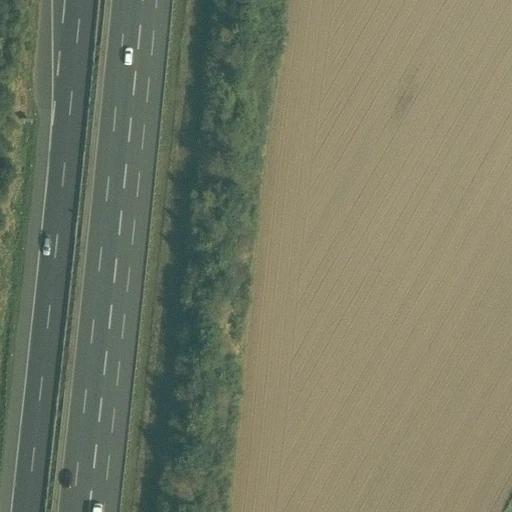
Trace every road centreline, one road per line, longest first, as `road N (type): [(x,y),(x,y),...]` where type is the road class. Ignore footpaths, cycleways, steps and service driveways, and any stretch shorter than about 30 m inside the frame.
road 1 (motorway): [(76,511),(129,0)]
road 2 (motorway): [(80,0),(29,511)]
